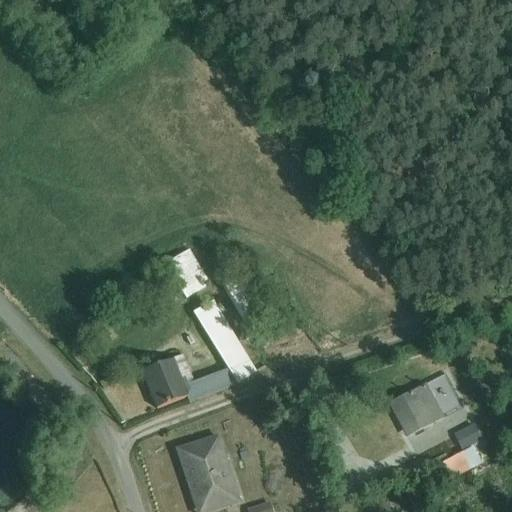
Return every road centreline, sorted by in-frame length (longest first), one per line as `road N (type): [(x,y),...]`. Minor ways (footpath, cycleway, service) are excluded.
road 1 (track): [(114,448),(511,306)]
road 2 (residential): [(136,511),(114,448),(90,411),(0,306)]
